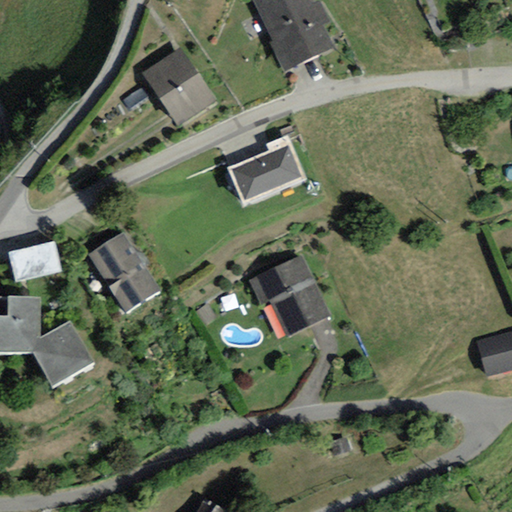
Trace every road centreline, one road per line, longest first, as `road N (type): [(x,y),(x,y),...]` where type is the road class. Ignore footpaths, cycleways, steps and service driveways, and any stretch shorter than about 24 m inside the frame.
road 1 (residential): [(0,226),(32,222),(246,122),(346,88),(511,74)]
road 2 (unclassified): [(483,422),(449,402),(261,422),(104,489),(0,503)]
road 3 (unclassified): [(0,214),(116,50),(133,0)]
road 4 (unclassified): [(483,422),(480,442),(328,511)]
